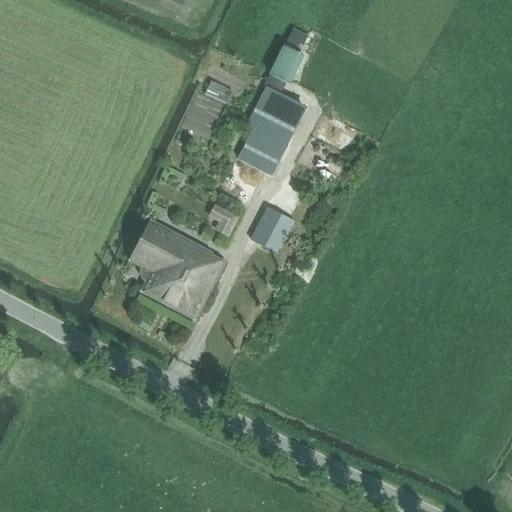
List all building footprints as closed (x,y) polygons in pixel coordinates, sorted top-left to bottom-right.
[(284,48),(300,56),(307,38),(292,30),(284,48)] [(300,56),(284,48),(283,48),(269,76),(290,87),(291,84),(304,58),(300,56)] [(189,114),(213,122),(224,88),(207,82),(203,94),(196,92),(189,114)] [(259,125),(240,163),(269,179),(291,140),(285,137),(302,106),(290,99),(291,97),(269,86),(251,120),(259,125)] [(282,259),(299,225),(288,219),(288,220),(264,207),(247,240),(282,259)] [(171,233),(157,227),(151,223),(130,262),(141,268),(139,271),(139,274),(139,276),(141,279),(143,281),(145,283),(139,294),(195,323),(226,262),(171,235),(171,233)]
